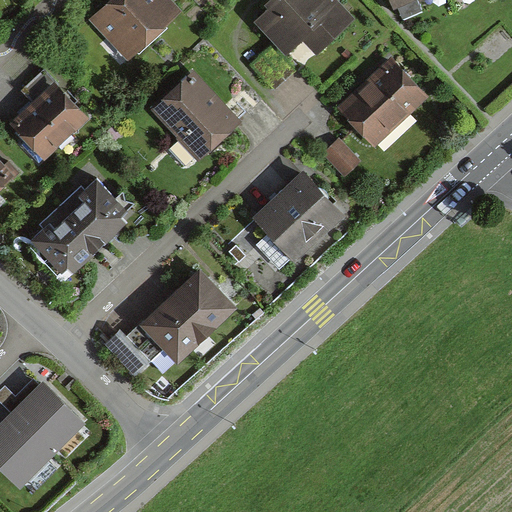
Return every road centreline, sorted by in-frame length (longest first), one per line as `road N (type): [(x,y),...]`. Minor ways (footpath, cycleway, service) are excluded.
road 1 (tertiary): [(497,147),(171,446)]
road 2 (residential): [(312,112),(64,345)]
road 3 (residential): [(171,446),(64,345)]
